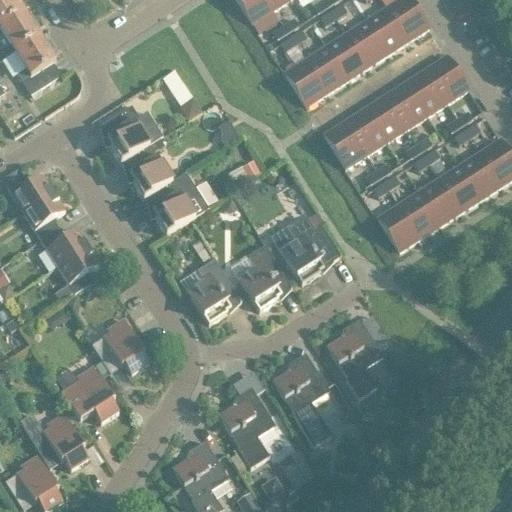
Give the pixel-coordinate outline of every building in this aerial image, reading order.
[(0,0),(0,27),(21,15),(11,0),(0,0)] [(271,15),(261,0),(231,0),(250,28),(271,15)] [(261,0),(271,15),(291,2),(289,0),(261,0)] [(324,0),(320,3),(325,11),(336,3),(333,0),(324,0)] [(426,33),(404,0),(400,0),(383,12),(405,46),(426,33)] [(325,11),(320,3),(309,10),(314,18),(325,11)] [(328,16),(333,23),(344,16),(339,8),(328,16)] [(405,46),(383,12),(363,25),(385,59),(405,46)] [(12,55),(37,39),(21,15),(0,27),(0,35),(7,47),(0,51),(0,54),(4,61),(12,55)] [(333,23),(328,16),(317,23),(322,31),(333,23)] [(280,29),(285,36),(296,29),(291,22),(280,29)] [(385,59),(363,25),(342,38),(365,72),(385,59)] [(285,36),(280,29),(269,36),(274,44),(285,36)] [(288,42),(293,49),(304,42),(299,34),(288,42)] [(365,72),(342,38),(322,51),(344,85),(365,72)] [(14,77),(28,98),(58,79),(50,66),(53,65),(37,39),(12,55),(23,72),(14,77)] [(293,49),(288,42),(277,49),(282,56),(293,49)] [(302,64),(324,98),(344,85),(322,51),(302,64)] [(422,73),(444,108),(465,94),(443,60),(422,73)] [(161,64),(147,71),(161,100),(175,94),(161,64)] [(324,98),(302,64),(281,77),(303,111),(324,98)] [(424,121),(444,108),(422,73),(402,86),(424,121)] [(424,121),(402,86),(382,99),(404,134),(424,121)] [(404,134),(382,99),(362,112),(384,147),(404,134)] [(118,167),(120,166),(119,166),(146,149),(159,141),(142,115),(135,120),(129,110),(97,130),(109,149),(107,151),(118,167)] [(384,147),(362,112),(342,125),(364,160),(384,147)] [(454,122),(459,130),(470,123),(465,115),(454,122)] [(459,130),(454,122),(442,129),(447,137),(459,130)] [(364,160),(342,125),(321,139),(343,173),(364,160)] [(462,135),(467,143),(478,135),(473,128),(462,135)] [(467,143),(462,135),(451,142),(456,150),(467,143)] [(413,148),(418,156),(429,149),(424,141),(413,148)] [(476,157),(498,191),(511,182),(511,167),(497,143),(476,157)] [(418,156),(413,148),(402,155),(407,163),(418,156)] [(142,202),(169,185),(154,160),(153,160),(146,149),(147,149),(146,149),(119,166),(120,166),(132,185),(130,187),(140,203),(143,202),(142,202)] [(421,161),(426,169),(437,161),(432,154),(421,161)] [(456,170),(478,204),(498,191),(476,157),(456,170)] [(426,169),(421,161),(410,168),(415,176),(426,169)] [(373,174),(378,182),(389,175),(384,167),(373,174)] [(435,183),(458,217),(478,204),(456,170),(435,183)] [(378,182),(373,174),(362,181),(367,189),(378,182)] [(20,217),(51,197),(39,179),(27,187),(22,178),(3,190),(20,217)] [(381,187),(386,194),(397,187),(392,180),(381,187)] [(169,185),(142,202),(143,202),(155,221),(153,223),(163,239),(192,221),(177,197),(182,194),(174,182),(169,185)] [(415,196),(437,230),(458,217),(435,183),(415,196)] [(386,194),(381,187),(370,194),(375,202),(386,194)] [(417,243),(437,230),(415,196),(395,209),(417,243)] [(38,244),(56,232),(50,223),(62,215),(51,197),(20,217),(38,244)] [(417,243),(395,209),(374,222),(396,256),(417,243)] [(338,261),(319,230),(322,228),(315,216),(287,234),(294,246),(278,256),(299,288),(303,286),(307,284),(310,281),(317,276),(316,275),(338,261)] [(38,244),(55,271),(85,251),(74,234),(62,241),(56,232),(38,244)] [(274,301),(289,292),(262,250),(229,271),(256,315),(261,313),(265,311),(268,308),(275,303),(274,301)] [(85,251),(55,271),(72,298),(90,286),(85,277),(96,269),(85,251)] [(201,286),(185,296),(206,329),(210,326),(214,324),(217,321),(224,317),(223,315),(238,305),(211,263),(194,274),(201,286)] [(142,357),(121,323),(104,334),(107,338),(89,349),(107,378),(121,370),(128,380),(146,369),(139,358),(142,357)] [(340,346),(326,354),(344,382),(342,383),(356,404),(375,392),(362,373),(381,361),(356,323),(345,331),(346,333),(342,335),(340,346)] [(288,418),(310,452),(329,440),(308,407),(327,396),(302,358),(291,365),(292,367),(288,370),(286,380),(272,389),(290,417),(288,418)] [(225,389),(243,380),(237,369),(219,378),(225,389)] [(98,428),(116,416),(109,406),(112,404),(91,371),(74,381),(77,385),(58,397),(77,426),(91,417),(98,428)] [(232,414),(218,423),(236,451),(235,452),(248,473),(266,460),(254,442),(273,430),(253,400),(262,394),(251,376),(231,388),(238,399),(237,400),(238,402),(234,404),(232,414)] [(85,464),(79,453),(82,452),(60,418),(44,429),(46,433),(41,436),(29,418),(16,426),(47,474),(61,465),(68,475),(85,464)] [(218,511),(208,495),(226,483),(202,445),(190,453),(191,455),(188,457),(185,468),(172,477),(190,504),(188,506),(192,511),(218,511)] [(277,469),(292,492),(312,479),(297,456),(277,469)] [(37,511),(49,511),(59,506),(52,496),(55,494),(34,460),(17,471),(20,475),(2,486),(18,511),(26,511),(34,507),(37,511)]
